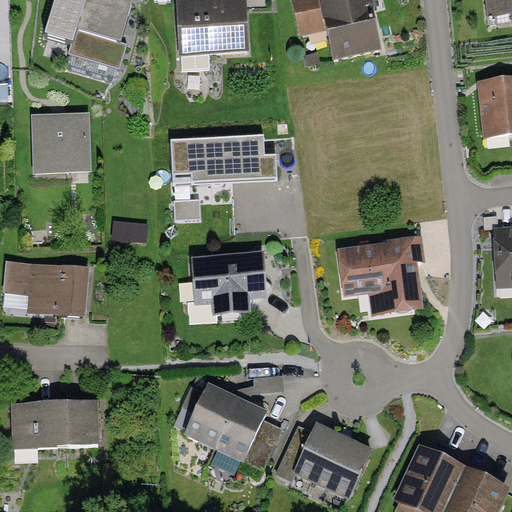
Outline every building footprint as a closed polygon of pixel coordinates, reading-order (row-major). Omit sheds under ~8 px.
[(144,7),(118,0),(61,0),(46,51),(124,74),(144,7)] [(369,0),(305,0),(296,2),(303,34),(328,28),(336,62),(381,52),(369,0)] [(511,0),(488,0),(491,18),(511,15),(511,0)] [(252,4),(177,8),(180,60),(254,56),(252,4)] [(511,85),(480,89),(486,147),(511,144),(511,85)] [(89,116),(36,117),(37,179),(90,179),(89,116)] [(172,145),(173,189),(278,185),(277,151),(266,151),(266,140),(215,142),(215,137),(196,138),(196,144),(172,145)] [(179,203),(180,223),(205,221),(203,201),(179,203)] [(511,228),(493,229),(497,290),(511,289),(511,228)] [(390,253),(344,259),(349,296),(386,291),(389,313),(419,309),(413,266),(423,265),(420,243),(390,247),(390,253)] [(266,258),(194,263),(199,324),(257,320),(256,307),(270,306),(266,258)] [(93,272),(11,267),(9,294),(35,296),(34,315),(90,318),(93,272)] [(273,418),(198,383),(174,432),(269,476),(287,437),(269,428),(273,418)] [(284,384),(254,386),(255,402),(285,400),(284,392),(284,384)] [(103,405),(16,408),(18,452),(104,450),(103,405)] [(380,457),(321,427),(317,436),(303,430),(279,478),(295,486),(298,479),(355,507),(380,457)] [(495,511),(503,497),(420,458),(394,511),(495,511)]
